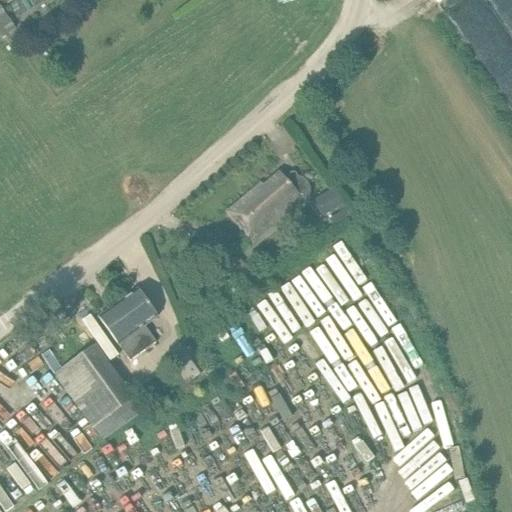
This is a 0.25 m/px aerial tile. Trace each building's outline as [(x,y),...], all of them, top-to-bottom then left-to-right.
[(0,5),(0,36),(1,38),(16,28),(0,5)] [(228,213),(241,228),(253,242),(292,208),(288,203),(290,202),(295,207),(297,207),(301,206),(304,204),(307,202),(309,199),(310,193),(310,190),(309,187),(308,185),(305,182),(302,179),(298,178),(294,177),(290,178),(286,180),(280,173),(264,187),(261,184),(228,213)] [(332,190),(313,201),(324,218),(342,206),(332,190)] [(244,290),(247,293),(249,296),(262,285),(232,252),(220,263),(224,267),(215,275),(228,289),(236,282),(243,291),(244,290)] [(99,318),(110,334),(130,362),(156,343),(144,327),(158,317),(150,306),(139,289),(99,318)] [(55,375),(67,391),(103,441),(142,412),(106,363),(95,347),(55,375)]
